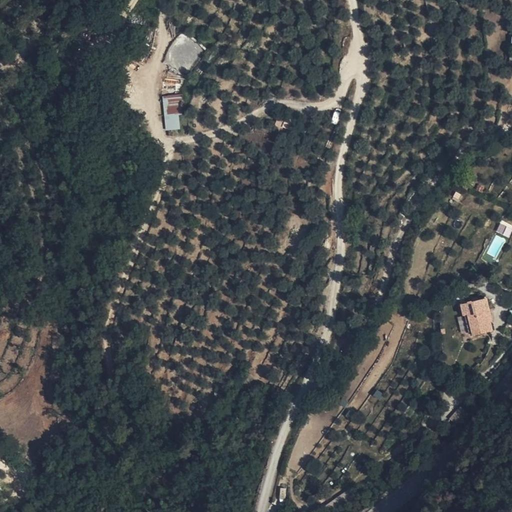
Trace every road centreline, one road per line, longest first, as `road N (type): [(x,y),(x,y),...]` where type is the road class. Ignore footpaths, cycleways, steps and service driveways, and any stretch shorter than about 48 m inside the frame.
road 1 (track): [(359,52),(339,98),(286,104),(205,139),(171,143),(104,327),(115,392),(105,459),(91,476),(62,486),(35,483),(0,460)]
road 2 (track): [(351,0),(363,82),(338,176),(341,259),(324,344),(260,511)]
road 3 (tertiary): [(511,377),(448,468),(386,511)]
